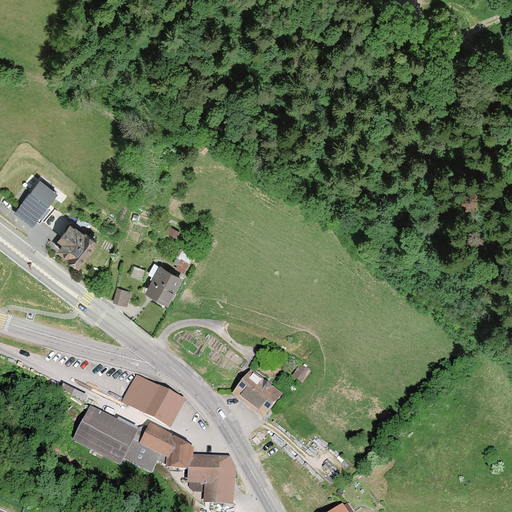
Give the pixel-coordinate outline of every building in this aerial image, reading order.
[(57,194),(39,179),(28,193),(16,211),(33,224),(57,194)] [(75,224),(58,246),(83,265),(100,243),(75,224)] [(180,255),(175,265),(187,270),(191,260),(180,255)] [(146,296),(171,309),(187,281),(163,267),(146,296)] [(132,293),(118,289),(114,303),(127,308),(132,293)] [(294,374),(304,381),(312,369),(302,362),(294,374)] [(257,375),(237,399),(267,424),(287,400),(257,375)] [(190,404),(139,378),(124,407),(175,432),(190,404)] [(90,407),(74,440),(124,467),(126,462),(134,441),(139,430),(90,407)] [(188,472),(195,457),(195,452),(150,426),(140,445),(159,453),(167,455),(165,471),(188,472)] [(151,471),(159,453),(140,445),(134,441),(126,462),(151,471)] [(234,507),(236,458),(195,457),(188,472),(188,485),(205,486),(203,504),(234,507)]
